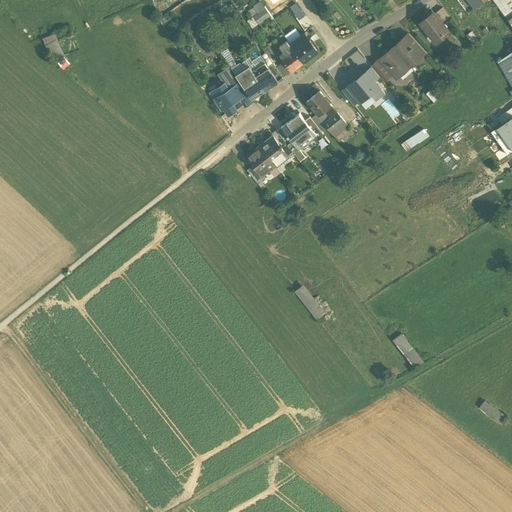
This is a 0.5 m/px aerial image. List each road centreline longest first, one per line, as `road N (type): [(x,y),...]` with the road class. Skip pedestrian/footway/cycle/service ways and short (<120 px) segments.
road 1 (track): [(511,319),(169,511)]
road 2 (track): [(4,326),(147,511)]
road 3 (residential): [(217,153),(338,55)]
